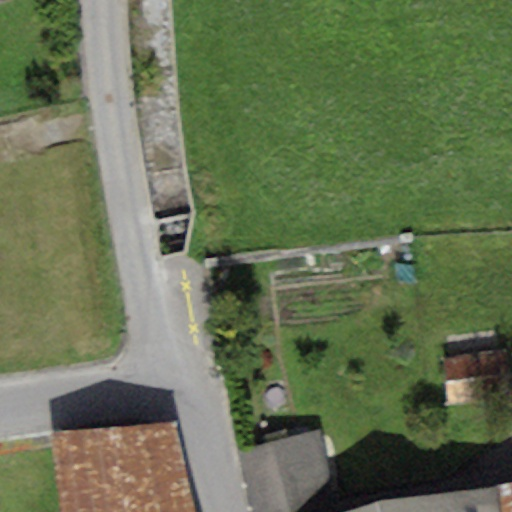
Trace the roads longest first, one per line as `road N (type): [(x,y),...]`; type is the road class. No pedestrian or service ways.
road 1 (residential): [(176,384),(132,232),(105,0)]
road 2 (residential): [(176,384),(0,406)]
road 3 (residential): [(222,511),(176,384)]
